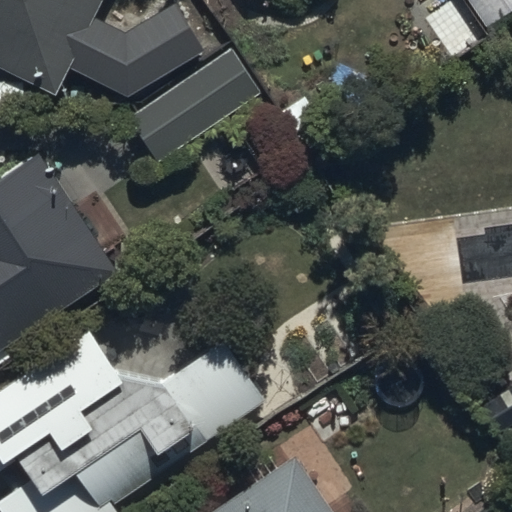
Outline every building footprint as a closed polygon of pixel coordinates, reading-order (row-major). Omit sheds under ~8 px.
[(0,0),(0,64),(60,93),(104,0),(0,0)] [(202,0),(151,0),(103,32),(117,54),(95,68),(156,162),(263,93),(202,0)] [(511,0),(463,0),(484,28),(511,6),(511,0)] [(0,366),(12,359),(5,348),(119,274),(38,148),(0,174),(0,366)] [(120,511),(115,504),(265,400),(222,339),(162,381),(153,368),(132,383),(89,321),(0,382),(0,510),(1,511),(120,511)] [(335,511),(297,455),(212,511),(335,511)]
